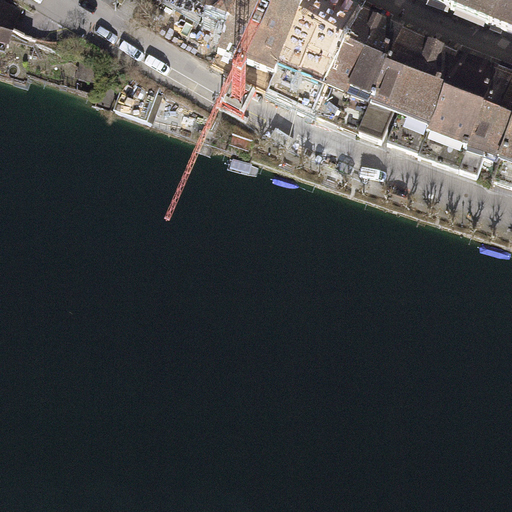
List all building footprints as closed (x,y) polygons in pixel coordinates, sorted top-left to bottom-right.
[(185,0),(208,13),(205,22),(231,31),(232,33),(246,0),(185,0)] [(246,0),(232,33),(231,31),(220,56),(276,78),(268,97),(313,118),(326,85),(342,52),(299,26),(310,0),(246,0)] [(358,16),(331,0),(310,0),(299,26),(342,52),(358,16)] [(455,0),(428,0),(452,9),(455,0)] [(503,0),(455,0),(452,9),(452,11),(456,12),(456,10),(489,25),(489,26),(492,27),(492,25),(503,0)] [(511,0),(503,0),(492,25),(511,33),(511,0)] [(383,28),(358,16),(342,52),(326,85),(313,118),(338,129),(351,97),(383,28)] [(402,37),(383,28),(351,97),(338,129),(359,137),(371,108),(371,106),(373,107),(402,37)] [(419,44),(402,37),(373,107),(371,106),(371,108),(375,109),(376,106),(393,113),(419,44)] [(456,62),(419,44),(393,113),(396,114),(401,115),(389,146),(420,158),(428,137),(456,62)] [(497,76),(456,62),(428,137),(420,158),(420,161),(461,175),(469,154),(497,76)] [(129,74),(116,114),(149,126),(161,88),(141,77),(129,74)] [(511,88),(511,82),(497,76),(469,154),(461,175),(478,181),(486,160),(483,159),(511,88)] [(511,134),(511,88),(483,159),(486,160),(478,181),(493,186),(500,165),(511,134)] [(396,114),(393,113),(376,106),(375,109),(371,108),(359,137),(383,146),(396,114)] [(511,134),(500,165),(493,186),(511,192),(511,134)]
